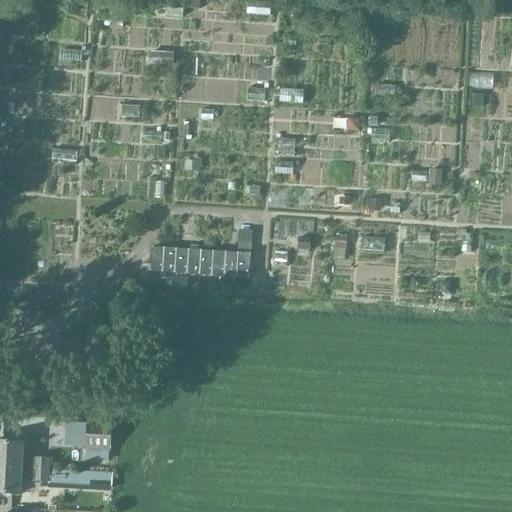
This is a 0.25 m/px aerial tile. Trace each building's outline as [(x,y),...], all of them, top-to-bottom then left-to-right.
[(151,268),(151,277),(221,281),(251,283),(252,252),(233,251),(206,250),(152,247),(151,268)] [(76,356),(75,372),(87,373),(86,374),(111,376),(113,376),(116,353),(108,352),(109,332),(89,331),(88,357),(76,356)] [(87,424),(86,452),(91,452),(111,453),(113,425),(87,424)] [(0,442),(0,468),(50,470),(50,459),(23,458),(24,444),(21,443),(0,442)] [(50,470),(0,468),(0,494),(21,495),(21,482),(49,483),(50,470)] [(113,474),(50,471),(49,483),(49,485),(112,488),(113,474)]
